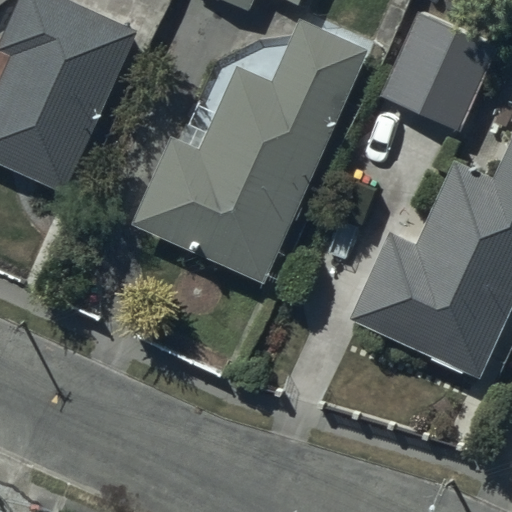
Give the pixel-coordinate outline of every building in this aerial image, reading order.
[(145,41),(56,0),(33,0),(19,31),(15,29),(3,56),(23,66),(0,114),(0,169),(70,201),(145,41)] [(312,0),(224,0),(258,16),(265,0),(280,0),(307,12),(312,0)] [(505,47),(424,15),(386,109),(466,142),(505,47)] [(376,56),(315,28),(288,88),(252,71),(211,158),(183,145),(145,227),(270,285),(376,56)] [(511,331),(511,169),(505,184),(465,166),(425,251),(401,239),(360,326),(487,385),(511,331)]
